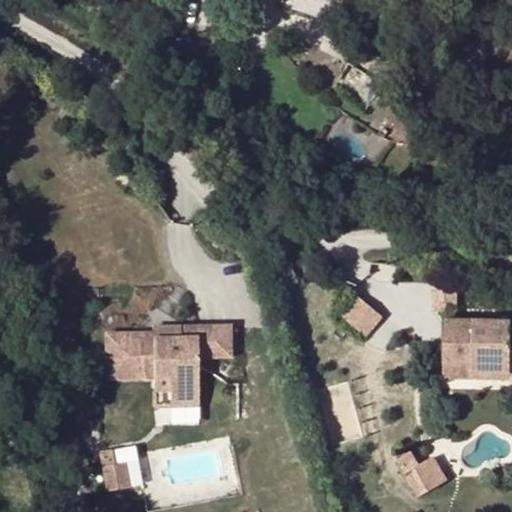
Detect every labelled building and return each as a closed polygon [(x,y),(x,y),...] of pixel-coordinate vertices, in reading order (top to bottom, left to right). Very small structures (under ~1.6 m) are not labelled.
[(358,107),(367,89),(369,79),(350,68),(339,89),(358,107)] [(467,100),(466,85),(455,86),(455,100),(467,100)] [(378,96),(367,89),(358,107),(369,113),(378,96)] [(454,276),(434,276),(434,304),(454,304),(454,276)] [(355,296),(344,319),(374,333),(385,310),(355,296)] [(444,313),(445,359),(474,359),(474,366),(510,365),(510,340),(510,312),(444,313)] [(88,381),(132,380),(151,380),(151,398),(181,398),(180,356),(227,355),(226,327),(175,329),(175,340),(150,340),(150,335),(87,336),(88,381)] [(150,340),(175,340),(175,329),(150,329),(150,335),(150,340)] [(474,359),(445,359),(445,375),(510,375),(511,385),(511,340),(510,340),(510,365),(474,366),(474,359)] [(132,410),(181,408),(181,398),(151,398),(151,380),(132,380),(132,410)] [(111,450),(98,452),(99,463),(113,461),(111,450)] [(396,461),(403,474),(414,468),(428,492),(447,480),(433,457),(419,465),(411,452),(396,461)] [(125,463),(101,467),(105,492),(128,487),(125,463)] [(414,468),(403,474),(417,498),(428,492),(414,468)]
